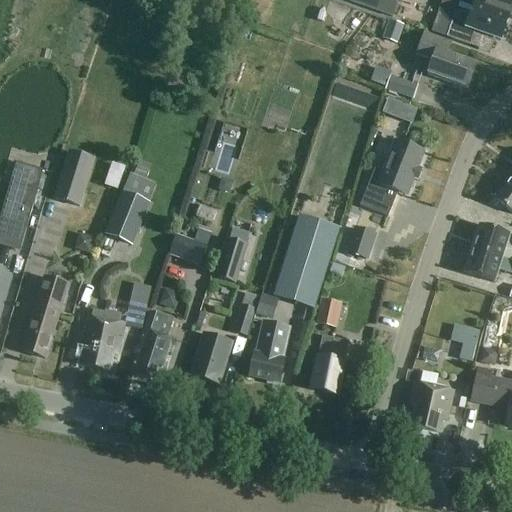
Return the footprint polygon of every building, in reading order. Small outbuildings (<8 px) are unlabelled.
[(279,12),(281,0),(270,0),(268,10),(279,12)] [(392,19),(398,0),(344,0),(343,2),(392,19)] [(511,0),(487,0),(484,9),(509,19),(511,19),(511,0)] [(509,19),(484,9),(474,6),(470,17),(455,11),(446,39),(466,46),(472,30),(492,38),(501,41),(509,19)] [(396,45),(402,27),(388,22),(382,40),(396,45)] [(467,91),(476,67),(446,56),(449,46),(423,37),(416,58),(432,63),(427,77),(467,91)] [(412,102),(417,87),(389,78),(384,92),(412,102)] [(408,124),(413,107),(381,97),(375,114),(408,124)] [(407,200),(424,155),(394,143),(383,173),(375,170),(360,209),(388,220),(397,196),(407,200)] [(68,153),(53,201),(79,209),(94,161),(68,153)] [(97,189),(111,194),(119,169),(105,165),(97,189)] [(511,180),(495,203),(511,215),(511,180)] [(120,198),(104,237),(131,247),(147,209),(120,198)] [(193,204),(189,218),(207,224),(212,209),(193,204)] [(314,312),(338,231),(298,219),(273,300),(314,312)] [(473,252),(511,265),(511,252),(504,250),(508,237),(480,228),(473,252)] [(345,256),(367,263),(376,236),(354,229),(345,256)] [(199,268),(211,235),(198,230),(193,243),(176,237),(168,257),(199,268)] [(236,286),(247,247),(226,241),(215,280),(236,286)] [(511,275),(511,265),(473,252),(465,276),(492,285),(497,270),(511,275)] [(345,268),(333,264),(330,274),(342,278),(345,268)] [(46,361),(69,287),(46,280),(23,353),(46,361)] [(132,290),(128,308),(145,311),(149,293),(132,290)] [(246,338),(259,299),(245,295),(233,334),(246,338)] [(262,297),(256,316),(271,321),(277,302),(262,297)] [(335,331),(341,306),(320,301),(314,326),(335,331)] [(88,317),(80,350),(84,351),(81,367),(109,374),(114,358),(118,357),(124,328),(118,327),(120,316),(91,310),(89,317),(88,317)] [(158,368),(162,370),(171,342),(167,340),(173,321),(151,314),(131,376),(153,383),(158,368)] [(280,386),(293,331),(263,324),(250,378),(280,386)] [(511,347),(511,327),(504,327),(503,347),(511,347)] [(455,328),(451,343),(462,345),(459,361),(471,364),(478,333),(455,328)] [(217,383),(229,344),(202,337),(190,375),(217,383)] [(337,398),(344,366),(342,366),(346,345),(323,340),(311,392),(337,398)] [(496,352),(482,349),(478,363),(492,366),(496,352)] [(511,382),(491,378),(492,371),(476,368),(469,403),(509,410),(505,430),(511,431),(511,382)] [(447,423),(453,395),(415,386),(410,407),(416,409),(412,428),(439,435),(442,422),(447,423)] [(473,406),(469,422),(480,425),(484,408),(473,406)]
